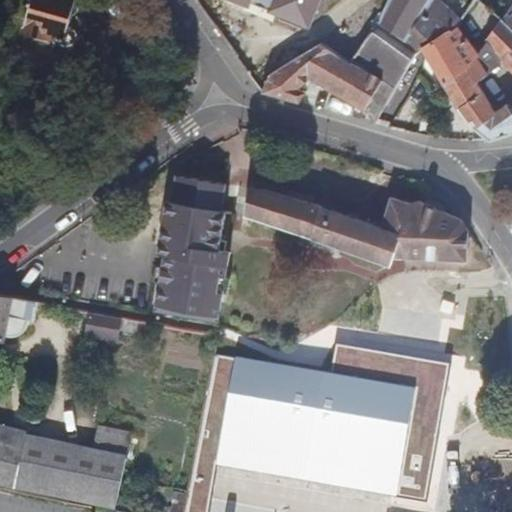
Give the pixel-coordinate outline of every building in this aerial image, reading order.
[(75,24),(81,0),(37,0),(30,22),(46,26),(49,18),(75,24)] [(243,0),(244,0),(254,0),(305,21),(313,0),(243,0)] [(393,0),(379,26),(374,23),(353,61),(322,49),(279,76),(266,85),(261,90),(287,97),(301,102),(304,92),(297,89),(310,79),(365,108),(383,76),(399,82),(415,54),(399,45),(433,0),(432,0),(393,0)] [(452,29),(433,0),(399,45),(415,54),(421,52),(455,33),(452,29)] [(511,27),(503,19),(501,16),(477,0),(473,0),(452,29),(455,33),(479,68),(500,56),(511,66),(511,110),(511,111),(505,106),(495,111),(486,97),(481,101),(462,113),(463,114),(469,122),(476,130),(487,138),(511,130),(511,27)] [(511,6),(503,19),(511,27),(511,6)] [(461,112),(462,113),(481,101),(486,97),(467,70),(479,68),(455,33),(421,52),(427,61),(445,88),(461,112)] [(383,76),(365,108),(379,116),(399,82),(383,76)] [(162,253),(151,308),(214,321),(220,291),(215,290),(218,276),(222,277),(227,251),(222,250),(224,240),(219,239),(224,210),(219,209),(224,183),(179,174),(175,178),(170,200),(165,199),(155,252),(162,253)] [(467,232),(460,221),(417,202),(413,206),(389,198),(380,228),(319,208),(320,207),(263,190),(246,189),(241,215),(245,216),(309,237),(389,266),(392,257),(400,258),(462,261),(464,262),(464,261),(465,261),(466,254),(467,232)] [(36,300),(0,293),(0,337),(5,338),(6,334),(15,334),(21,331),(26,325),(28,318),(33,318),(36,300)] [(118,315),(86,309),(82,333),(114,339),(118,315)] [(219,456),(217,465),(426,502),(436,440),(443,440),(446,444),(449,445),(453,445),(455,442),(456,438),(453,435),(448,433),(437,430),(443,395),(235,357),(234,367),(213,363),(197,452),(219,456)] [(97,426),(95,436),(92,452),(124,458),(129,432),(97,426)] [(0,485),(12,489),(24,439),(25,435),(0,428),(0,485)] [(124,458),(92,452),(24,439),(12,489),(113,510),(121,469),(124,458)] [(511,511),(511,471),(498,471),(497,486),(489,487),(489,496),(497,496),(497,511),(511,511)]
